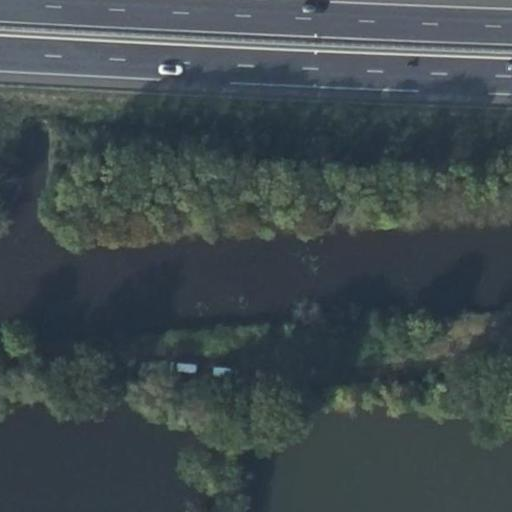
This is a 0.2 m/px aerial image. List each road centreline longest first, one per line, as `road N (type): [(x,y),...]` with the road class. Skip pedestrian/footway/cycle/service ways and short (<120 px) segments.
road 1 (trunk): [(511,29),(0,4)]
road 2 (trunk): [(0,54),(511,78)]
road 3 (track): [(511,333),(0,355)]
